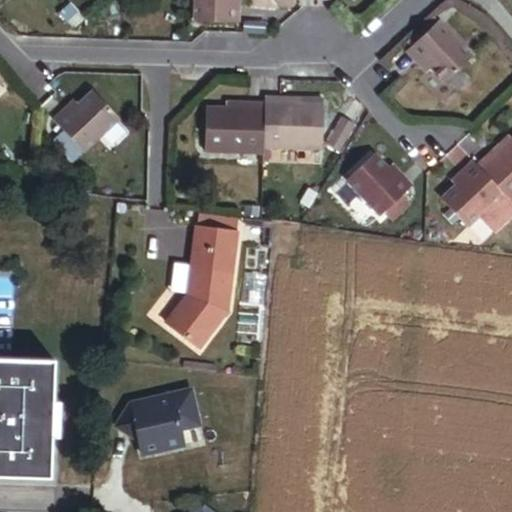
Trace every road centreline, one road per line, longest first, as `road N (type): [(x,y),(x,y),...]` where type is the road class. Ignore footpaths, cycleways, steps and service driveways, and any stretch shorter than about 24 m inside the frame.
road 1 (residential): [(346,60),(153,55)]
road 2 (residential): [(153,55),(8,50),(0,42)]
road 3 (residential): [(153,55),(150,196)]
